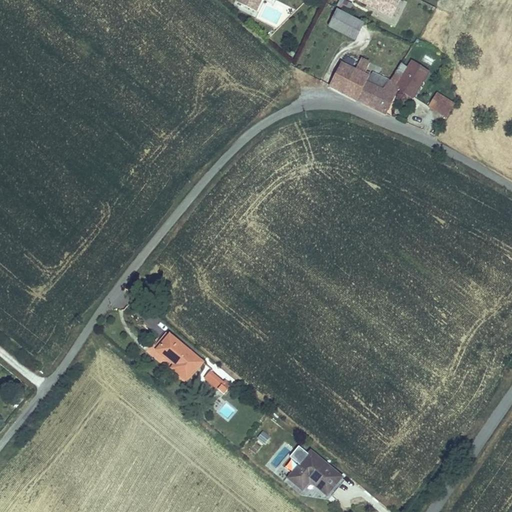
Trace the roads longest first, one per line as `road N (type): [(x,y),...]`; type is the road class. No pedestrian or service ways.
road 1 (residential): [(511,187),(343,103),(281,111),(247,133),(0,445)]
road 2 (tertiary): [(431,511),(511,393)]
